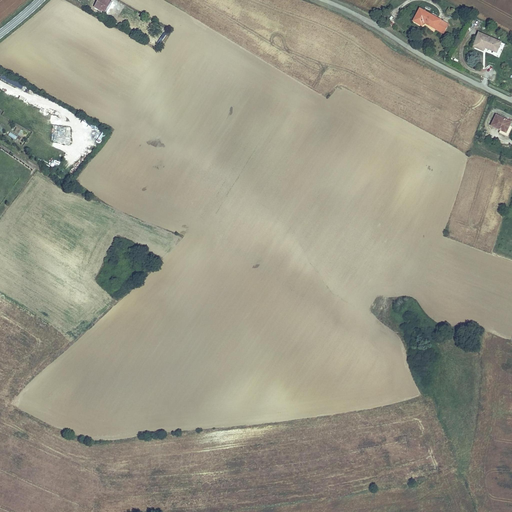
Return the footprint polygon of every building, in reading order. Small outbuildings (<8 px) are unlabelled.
[(109,0),(98,0),(95,6),(105,12),(111,1),(109,0)] [(414,21),(435,32),(441,20),(420,9),(414,21)] [(504,41),(478,32),(473,45),(484,50),(485,47),(500,53),(504,41)] [(508,43),(504,41),(500,53),(504,54),(508,43)] [(0,73),(0,80),(22,89),(24,83),(0,74),(0,73)] [(511,130),(511,121),(498,116),(494,126),(511,133),(511,130)]
